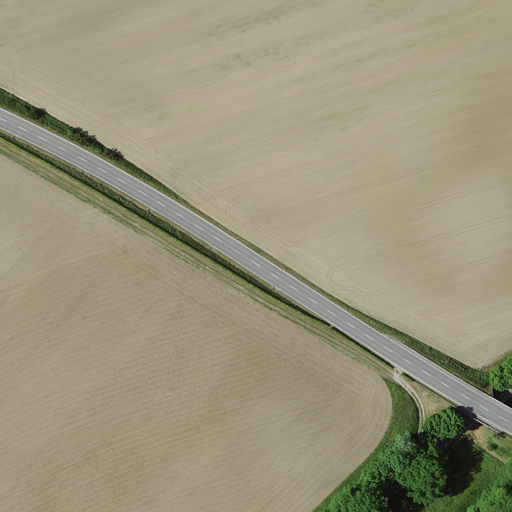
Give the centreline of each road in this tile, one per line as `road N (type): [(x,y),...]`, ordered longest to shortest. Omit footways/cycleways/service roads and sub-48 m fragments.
road 1 (secondary): [(511,420),(108,170),(0,116)]
road 2 (track): [(511,393),(374,511)]
